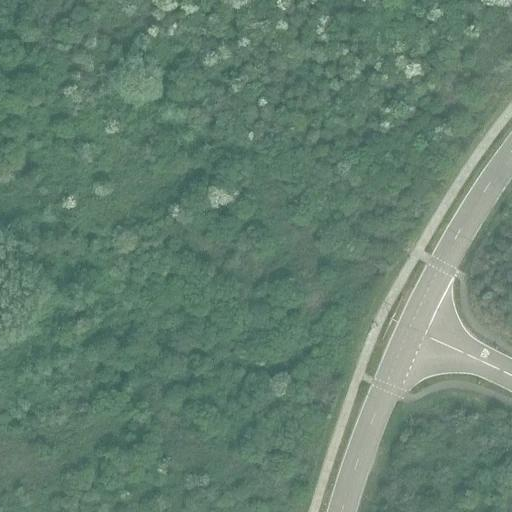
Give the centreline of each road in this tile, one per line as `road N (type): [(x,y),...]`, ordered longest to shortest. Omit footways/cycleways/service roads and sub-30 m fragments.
road 1 (unclassified): [(408,327),(511,151)]
road 2 (unclassified): [(340,511),(408,327)]
